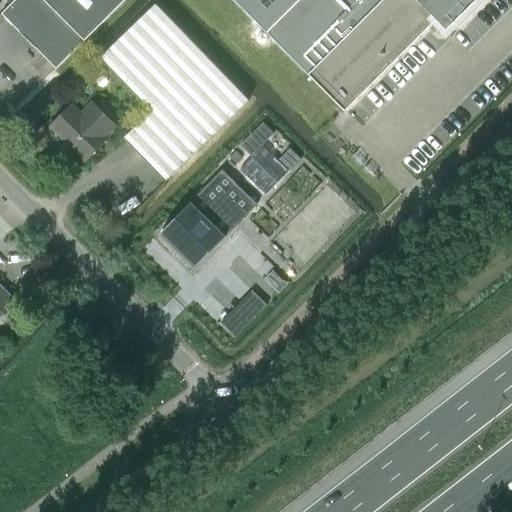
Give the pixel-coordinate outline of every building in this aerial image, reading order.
[(14,0),(1,14),(56,69),(125,0),(14,0)] [(234,0),(308,74),(345,111),(437,19),(447,29),(454,22),(459,28),(486,0),(234,0)] [(99,59),(151,112),(123,138),(165,181),(248,100),(155,4),(99,59)] [(71,105),(50,126),(85,161),(107,140),(104,137),(115,125),(92,103),(81,115),(71,105)] [(168,226),(160,234),(167,240),(195,267),(235,226),(231,222),(240,213),(244,217),(251,209),(252,210),(257,205),(222,170),(200,192),(201,193),(168,226)] [(0,319),(16,304),(0,288),(0,319)]
